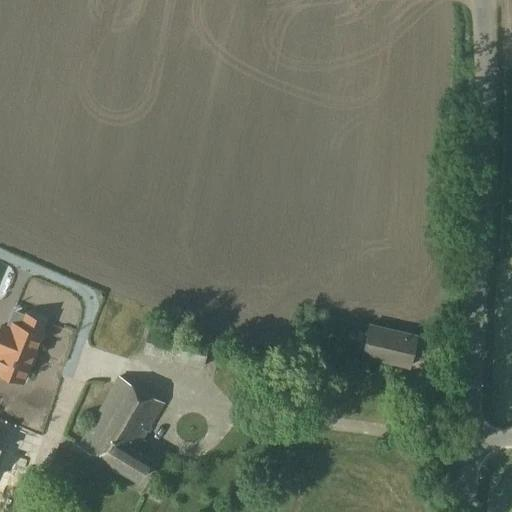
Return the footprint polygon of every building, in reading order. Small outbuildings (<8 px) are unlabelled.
[(6,322),(0,336),(0,348),(5,350),(0,362),(0,366),(28,378),(45,329),(43,329),(48,317),(30,310),(30,311),(21,308),(14,325),(6,322)] [(415,335),(369,324),(361,355),(408,366),(415,335)] [(143,353),(203,367),(209,341),(149,327),(143,353)] [(118,378),(79,445),(136,479),(148,459),(135,452),(163,404),(118,378)] [(25,409),(42,412),(44,393),(28,391),(25,409)]
